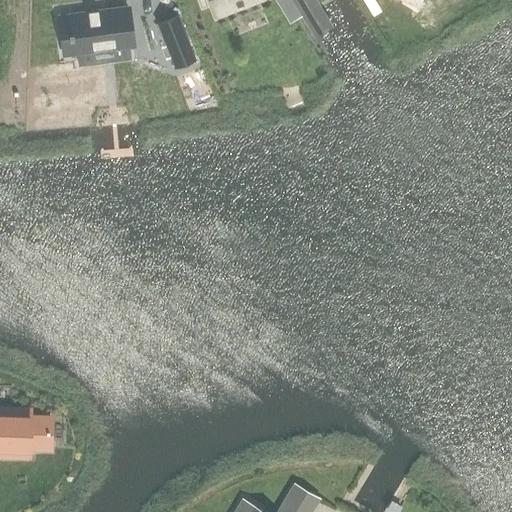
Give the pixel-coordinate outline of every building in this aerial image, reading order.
[(214,0),(219,12),(250,0),(214,0)] [(316,0),(297,0),(307,17),(321,8),(316,0)] [(94,22),(73,24),(77,61),(137,54),(133,18),(132,17),(103,20),(94,22)] [(180,53),(173,55),(181,77),(199,71),(191,49),(180,53)] [(0,446),(7,447),(7,455),(28,456),(28,448),(49,448),(50,419),(29,418),(29,410),(8,409),(8,414),(0,414),(0,446)] [(295,486),(283,507),(292,511),(308,511),(316,498),(295,486)]
